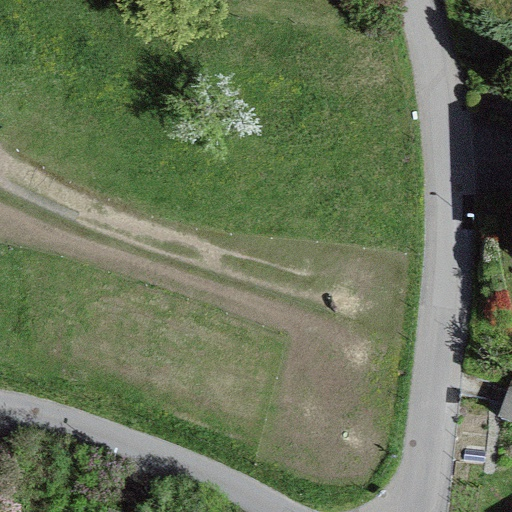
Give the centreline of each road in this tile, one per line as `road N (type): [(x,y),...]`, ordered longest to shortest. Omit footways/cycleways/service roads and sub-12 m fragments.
road 1 (residential): [(411,511),(430,437),(449,241),(445,124),(422,0)]
road 2 (residential): [(280,511),(185,464),(0,403)]
